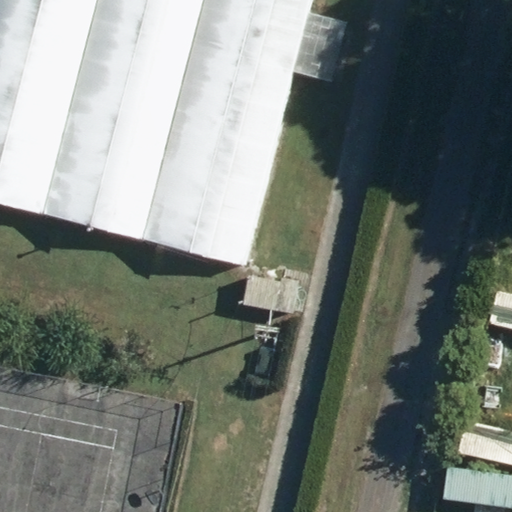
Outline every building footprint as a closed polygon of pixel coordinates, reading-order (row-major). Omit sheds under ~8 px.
[(308,11),(310,0),(0,0),(0,200),(244,262),(293,70),(333,80),(348,21),(308,11)] [(280,173),(259,255),(300,265),(320,184),(280,173)] [(250,276),(246,309),(293,314),(297,281),(250,276)] [(511,293),(498,293),(498,305),(494,305),(494,326),(511,326),(511,293)] [(511,343),(486,338),(469,409),(511,419),(511,343)] [(511,428),(467,420),(460,453),(511,463),(511,428)]
